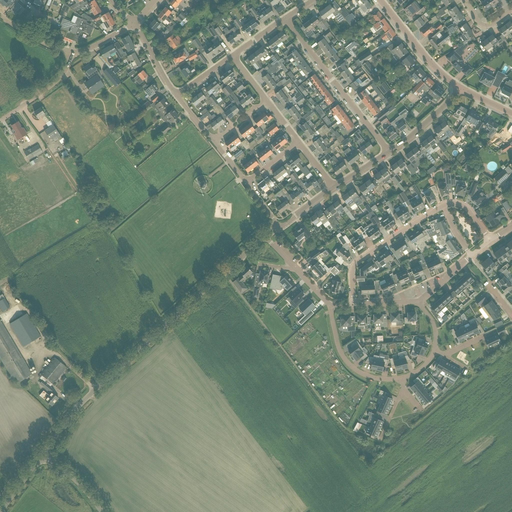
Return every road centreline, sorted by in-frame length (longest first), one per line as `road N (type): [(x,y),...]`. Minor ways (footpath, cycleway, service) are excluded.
road 1 (unclassified): [(42,455),(85,398),(263,235)]
road 2 (residential): [(388,151),(285,19)]
road 3 (residential): [(353,304),(353,264),(444,205)]
road 4 (residential): [(330,305),(348,364),(367,376),(402,377)]
